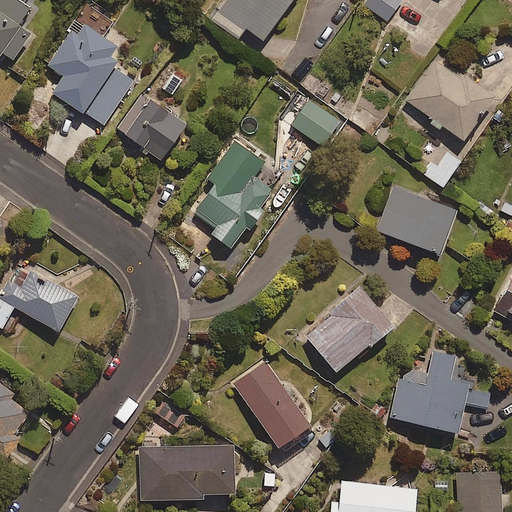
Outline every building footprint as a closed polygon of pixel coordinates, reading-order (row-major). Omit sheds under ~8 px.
[(32,14),(12,0),(0,0),(0,65),(5,59),(15,66),(32,42),(19,32),(32,14)] [(283,0),(221,0),(210,17),(235,34),(241,24),(258,36),(283,0)] [(356,0),(324,0),(278,69),(300,84),(356,0)] [(398,0),(365,0),(363,4),(385,19),(398,0)] [(100,122),(133,68),(104,50),(110,40),(100,34),(109,19),(82,2),(44,64),(58,73),(48,90),(100,122)] [(490,94),(434,56),(404,98),(460,137),(490,94)] [(337,116),(299,91),(281,118),(319,143),(337,116)] [(181,122),(140,92),(114,127),(156,157),(181,122)] [(457,160),(438,147),(421,171),(439,185),(457,160)] [(269,190),(223,159),(189,210),(211,225),(207,231),(231,247),(269,190)] [(451,206),(391,184),(375,228),(436,250),(451,206)] [(511,264),(488,306),(511,320),(511,264)] [(21,285),(9,278),(0,293),(0,325),(1,326),(14,303),(58,327),(78,291),(31,265),(21,285)] [(386,321),(355,286),(301,334),(332,369),(386,321)] [(452,354),(430,349),(424,371),(399,366),(388,414),(454,429),(465,380),(447,376),(452,354)] [(303,420),(260,358),(229,379),(272,441),(303,420)] [(31,402),(0,380),(0,451),(3,454),(19,431),(13,427),(31,402)] [(76,395),(55,382),(46,396),(67,409),(76,395)] [(183,414),(165,402),(157,414),(175,426),(183,414)] [(229,489),(228,443),(137,445),(138,497),(197,495),(197,490),(229,489)] [(498,511),(497,470),(454,471),(455,511),(498,511)] [(407,511),(410,484),(329,479),(327,511),(407,511)]
